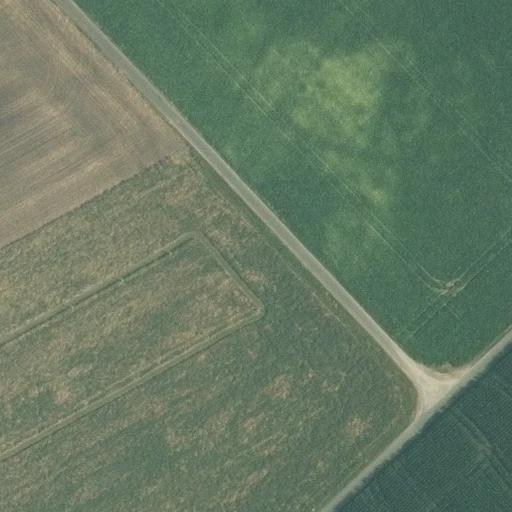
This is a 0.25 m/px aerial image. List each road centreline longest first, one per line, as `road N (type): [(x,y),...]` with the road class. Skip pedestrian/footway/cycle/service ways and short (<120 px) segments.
road 1 (track): [(51,0),(434,409)]
road 2 (unclassified): [(511,336),(325,511)]
